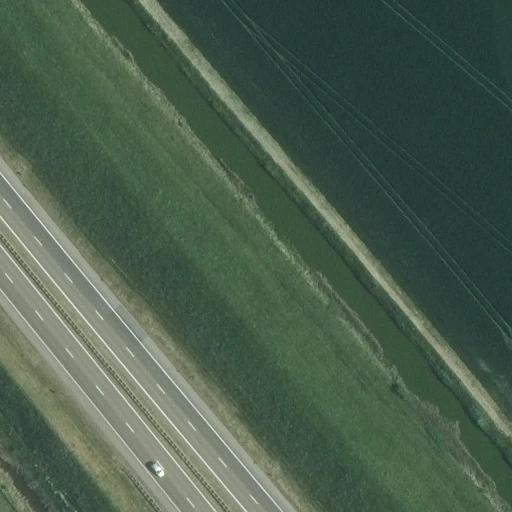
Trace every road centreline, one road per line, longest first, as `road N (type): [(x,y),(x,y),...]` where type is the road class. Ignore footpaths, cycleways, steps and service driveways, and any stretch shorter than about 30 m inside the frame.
road 1 (trunk): [(264,511),(0,188)]
road 2 (trunk): [(0,279),(188,511)]
